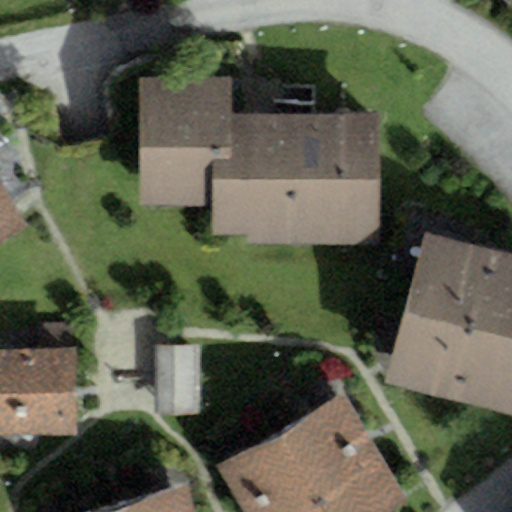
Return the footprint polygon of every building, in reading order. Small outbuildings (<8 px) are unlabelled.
[(235,79),(143,77),(140,198),(215,200),(216,158),(233,159),(234,111),(235,79)] [(233,159),(216,158),(215,200),(214,235),(374,240),(378,116),(234,111),(233,159)] [(0,182),(0,252),(29,237),(0,182)] [(511,257),(427,236),(390,382),(511,413),(511,257)] [(39,343),(0,343),(0,433),(74,432),(71,321),(38,322),(39,343)] [(198,346),(155,346),(156,412),(199,412),(198,346)] [(347,397),(222,468),(247,511),(387,511),(406,501),(347,397)] [(192,511),(187,489),(90,511),(192,511)]
